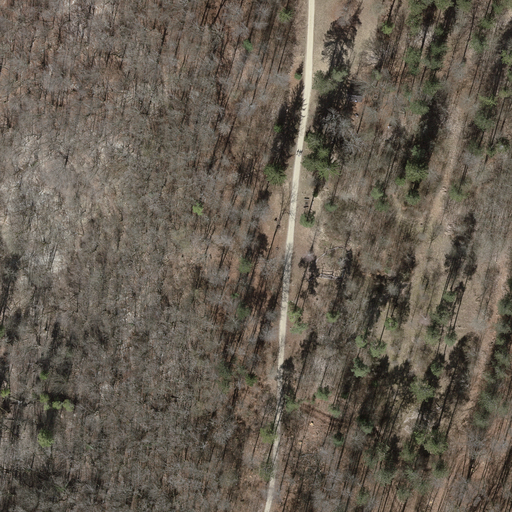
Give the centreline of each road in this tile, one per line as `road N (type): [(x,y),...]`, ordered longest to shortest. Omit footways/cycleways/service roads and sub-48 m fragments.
road 1 (track): [(311,0),(277,423)]
road 2 (track): [(277,423),(405,427),(446,384)]
